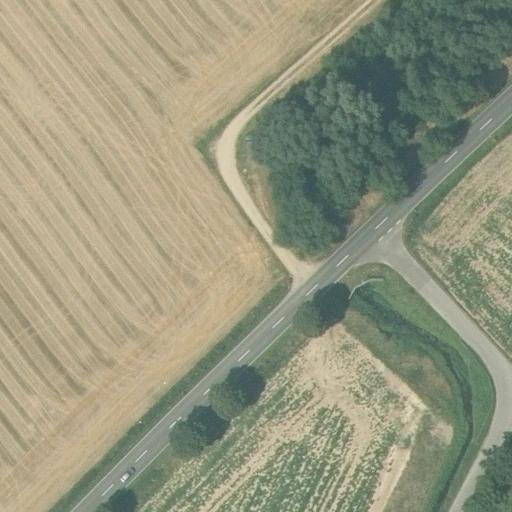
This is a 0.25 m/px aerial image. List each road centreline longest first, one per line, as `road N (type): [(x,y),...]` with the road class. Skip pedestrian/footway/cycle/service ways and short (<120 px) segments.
road 1 (secondary): [(86,511),(511,104)]
road 2 (track): [(375,0),(231,134),(221,158),(231,193),(317,285)]
